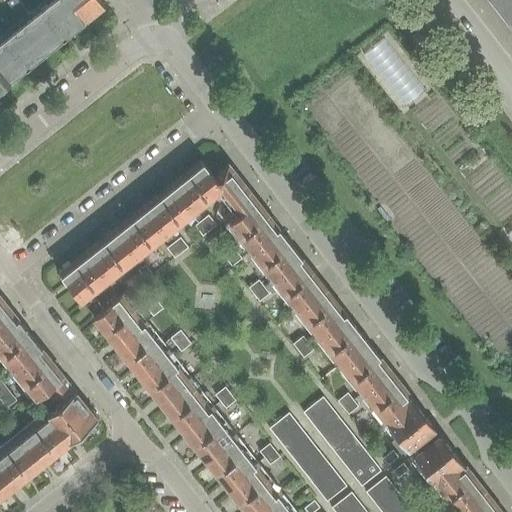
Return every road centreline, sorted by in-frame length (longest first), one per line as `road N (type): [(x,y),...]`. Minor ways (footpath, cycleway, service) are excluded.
road 1 (residential): [(511,481),(221,110)]
road 2 (residential): [(221,110),(10,275)]
road 3 (residential): [(132,433),(10,275)]
road 4 (residential): [(0,152),(157,37)]
road 5 (residential): [(34,511),(132,433)]
